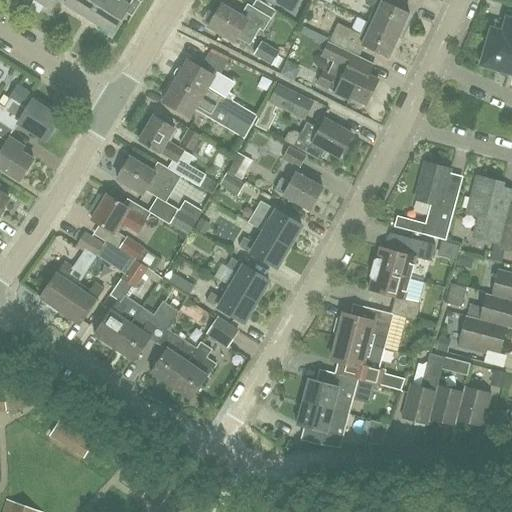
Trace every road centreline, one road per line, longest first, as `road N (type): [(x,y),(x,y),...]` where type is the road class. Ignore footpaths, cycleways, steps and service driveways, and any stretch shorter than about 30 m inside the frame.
road 1 (residential): [(229,427),(404,127)]
road 2 (residential): [(511,451),(279,461),(229,427)]
road 3 (residential): [(212,454),(0,312)]
road 4 (residential): [(0,282),(111,108)]
road 5 (residential): [(111,108),(0,38)]
road 6 (residential): [(111,108),(178,0)]
